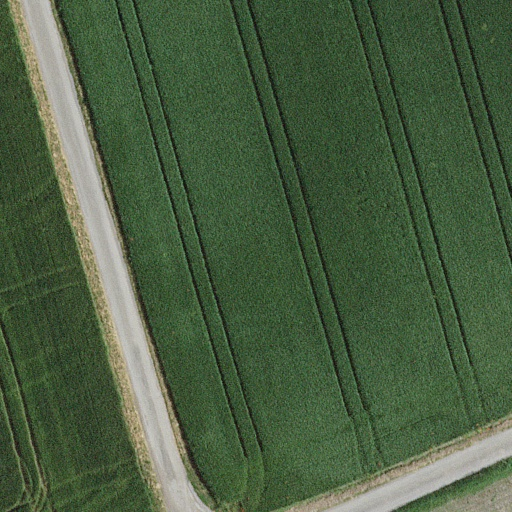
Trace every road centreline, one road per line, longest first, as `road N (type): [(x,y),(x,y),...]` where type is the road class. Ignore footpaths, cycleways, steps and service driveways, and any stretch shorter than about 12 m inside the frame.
road 1 (unclassified): [(36,0),(186,511)]
road 2 (unclassified): [(352,511),(511,442)]
